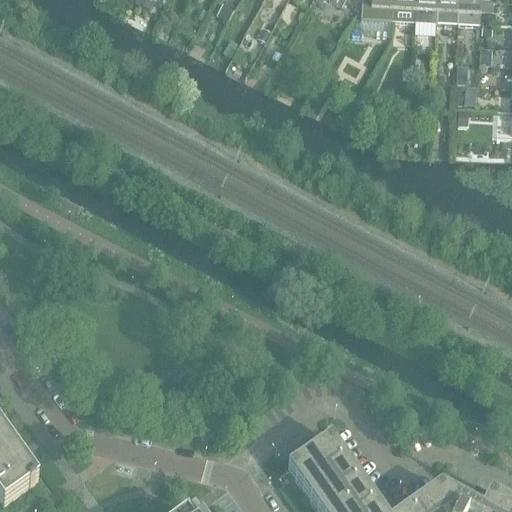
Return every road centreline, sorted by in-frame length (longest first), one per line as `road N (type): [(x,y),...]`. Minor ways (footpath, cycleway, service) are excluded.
road 1 (residential): [(113,449),(61,428),(0,340)]
road 2 (residential): [(113,449),(234,479)]
